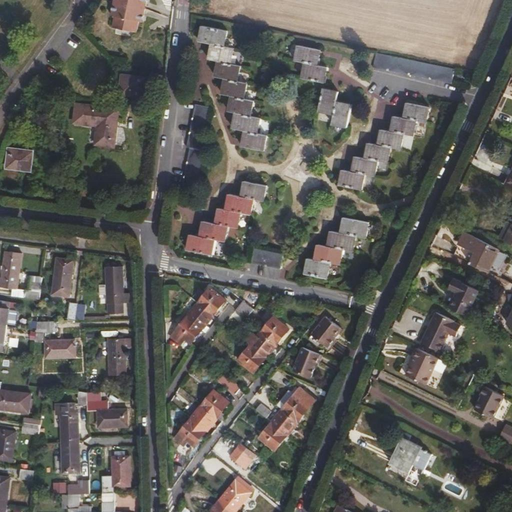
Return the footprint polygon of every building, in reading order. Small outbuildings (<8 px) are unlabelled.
[(112,0),(112,5),(144,8),(145,1),(141,1),(141,0),(112,0)] [(139,16),(143,16),(144,8),(112,5),(110,18),(114,18),(113,30),(137,33),(138,21),(139,16)] [(266,151),(269,135),(260,133),(262,117),(252,115),(255,101),(246,99),(249,83),(239,81),(242,65),(233,63),(235,48),(226,46),(229,30),(204,25),(201,41),(214,43),(211,59),(220,61),(217,76),(227,78),(224,94),(233,96),(231,110),(238,112),(235,127),(246,130),(243,146),(266,151)] [(306,63),(303,77),(326,82),(329,68),(319,65),(322,50),(300,45),(297,61),(306,63)] [(457,68),(378,51),(375,66),(454,83),(457,68)] [(121,95),(145,98),(147,79),(123,77),(121,95)] [(353,106),(338,103),(340,93),(325,89),(320,111),(335,115),(334,124),(348,127),(353,106)] [(428,122),(431,107),(408,103),(405,118),(395,116),(392,131),(383,129),(379,145),(370,143),(367,158),(356,156),(353,172),(344,170),(341,185),(363,190),(366,174),(376,176),(379,160),(390,162),(393,147),(402,149),(406,134),(415,136),(418,120),(428,122)] [(119,109),(77,104),(75,123),(98,126),(96,144),(114,147),(119,109)] [(192,147),(183,190),(197,193),(206,150),(203,149),(211,107),(197,104),(188,147),(192,147)] [(9,149),(6,168),(31,171),(34,152),(9,149)] [(189,250),(214,255),(217,240),(227,242),(231,226),(241,228),(244,213),(254,215),(257,200),(267,201),(270,186),(247,181),(244,197),(231,195),(228,210),(220,208),(217,223),(205,221),(201,237),(192,235),(189,250)] [(310,259),(307,274),(329,278),(332,264),(342,266),(346,250),(355,252),(358,237),(367,239),(371,223),(346,218),(343,234),(333,232),(330,247),(320,245),(316,260),(310,259)] [(456,247),(453,254),(471,263),(492,273),(503,251),(495,246),(465,230),(456,247)] [(253,263),(282,269),(285,254),(257,248),(253,263)] [(0,286),(14,288),(18,289),(23,254),(5,252),(2,278),(0,278),(0,286)] [(54,294),(70,296),(75,261),(59,259),(54,294)] [(124,267),(107,267),(108,283),(103,283),(104,293),(108,294),(108,302),(109,302),(110,312),(124,312),(124,302),(130,301),(129,294),(125,294),(124,267)] [(25,296),(41,298),(44,277),(30,275),(29,289),(26,288),(26,290),(25,296)] [(458,292),(450,308),(467,316),(479,290),(454,278),(449,288),(458,292)] [(14,288),(13,295),(25,296),(26,290),(18,289),(14,288)] [(211,288),(199,303),(214,315),(227,300),(211,288)] [(0,324),(8,326),(10,308),(14,309),(14,301),(0,299),(0,324)] [(236,311),(247,319),(255,309),(244,301),(238,309),(236,311)] [(71,303),(69,320),(77,320),(79,304),(71,303)] [(214,315),(199,303),(188,316),(203,329),(214,315)] [(436,312),(429,326),(432,328),(439,313),(436,312)] [(432,328),(429,326),(421,342),(440,351),(450,332),(456,336),(461,326),(454,322),(455,321),(439,313),(432,328)] [(203,329),(188,316),(171,336),(181,344),(185,339),(191,343),(203,329)] [(326,316),(312,334),(328,347),(343,329),(326,316)] [(262,332),(277,344),(289,329),(274,317),(262,332)] [(37,329),(37,332),(57,331),(57,321),(38,321),(37,329)] [(251,345),(267,357),(277,344),(262,332),(251,345)] [(132,347),(131,339),(111,340),(111,375),(128,374),(127,347),(132,347)] [(77,340),(47,341),(47,357),(77,357),(77,340)] [(255,372),(267,357),(251,345),(239,360),(255,372)] [(440,358),(417,347),(412,357),(415,358),(411,365),(407,375),(427,384),(440,358)] [(319,362),(321,356),(304,349),(294,372),(312,379),(319,362)] [(237,394),(243,387),(225,373),(219,380),(237,394)] [(505,396),(487,387),(482,396),(484,397),(477,410),(494,418),(505,396)] [(32,392),(0,388),(0,407),(30,411),(32,392)] [(215,391),(204,405),(219,418),(230,403),(215,391)] [(89,402),(89,393),(79,392),(79,405),(89,405),(89,402)] [(296,396),(285,411),(300,423),(312,408),(296,396)] [(111,402),(89,402),(89,405),(89,411),(99,410),(99,426),(129,425),(129,410),(111,410),(111,402)] [(63,412),(64,443),(80,442),(79,408),(77,408),(77,403),(58,403),(59,412),(63,412)] [(193,419),(208,431),(219,418),(204,405),(193,419)] [(263,405),(257,411),(265,418),(271,411),(263,405)] [(300,423),(285,411),(274,424),(289,437),(300,423)] [(195,447),(208,431),(193,419),(176,440),(185,448),(190,443),(195,447)] [(41,434),(42,424),(25,422),(24,432),(41,434)] [(277,451),(289,437),(274,424),(262,439),(277,451)] [(511,427),(507,425),(500,438),(511,443),(511,427)] [(17,431),(1,429),(0,436),(0,458),(13,460),(17,431)] [(425,447),(406,437),(393,463),(412,472),(425,447)] [(80,442),(64,443),(64,473),(81,473),(80,442)] [(233,457),(248,470),(256,460),(241,448),(233,457)] [(106,493),(115,493),(115,486),(132,486),(131,456),(127,456),(116,456),(114,456),(114,476),(106,476),(106,493)] [(22,477),(35,479),(36,470),(23,468),(22,477)] [(0,505),(7,506),(11,477),(0,475),(0,505)] [(240,477),(222,500),(236,511),(238,511),(256,490),(240,477)] [(81,494),(91,493),(91,480),(83,481),(83,489),(70,489),(70,494),(81,494)] [(116,501),(117,493),(115,493),(106,493),(103,493),(103,502),(116,501)] [(80,511),(81,494),(70,494),(69,511),(80,511)] [(236,511),(222,500),(212,511),(236,511)]
